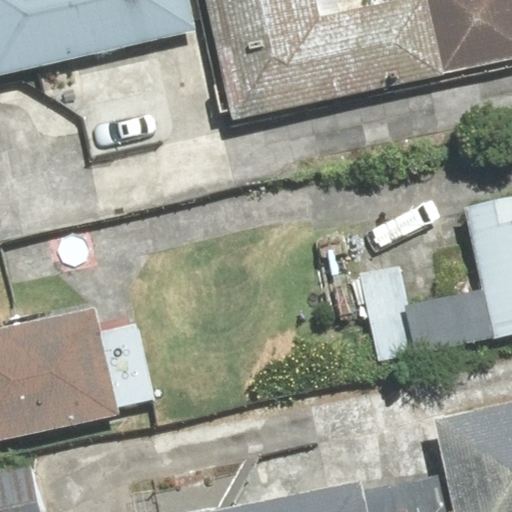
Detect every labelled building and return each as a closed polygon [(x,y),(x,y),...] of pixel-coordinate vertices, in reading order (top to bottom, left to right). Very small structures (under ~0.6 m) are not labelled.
[(188,0),(0,0),(0,84),(198,38),(188,0)] [(511,0),(418,0),(339,17),(335,0),(205,0),(234,128),(511,67),(511,0)] [(511,203),(477,211),(496,295),(418,313),(409,271),(367,281),(387,365),(428,355),(430,363),(511,344),(511,203)] [(95,308),(0,329),(0,445),(120,418),(118,408),(152,400),(135,325),(101,332),(95,308)] [(511,511),(511,416),(428,436),(444,511),(511,511)] [(39,511),(30,468),(0,474),(0,511),(39,511)] [(367,482),(210,511),(440,511),(434,478),(369,491),(367,482)]
